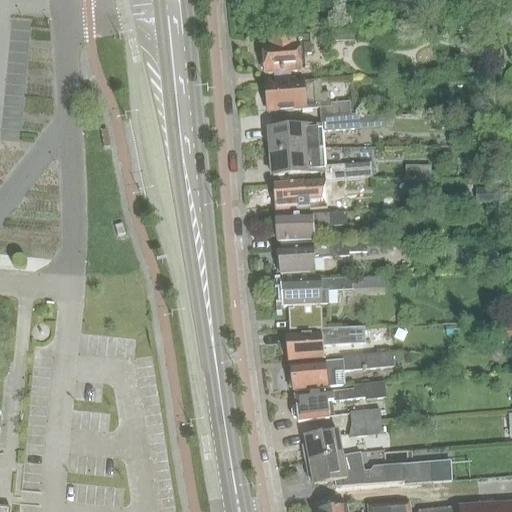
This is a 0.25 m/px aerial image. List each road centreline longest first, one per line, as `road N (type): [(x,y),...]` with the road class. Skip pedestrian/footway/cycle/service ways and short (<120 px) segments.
road 1 (residential): [(266,511),(241,355),(211,0)]
road 2 (primary): [(245,511),(220,359),(186,8)]
road 3 (primary): [(160,10),(183,216),(231,511)]
road 4 (unclassified): [(69,288),(73,179),(63,18)]
